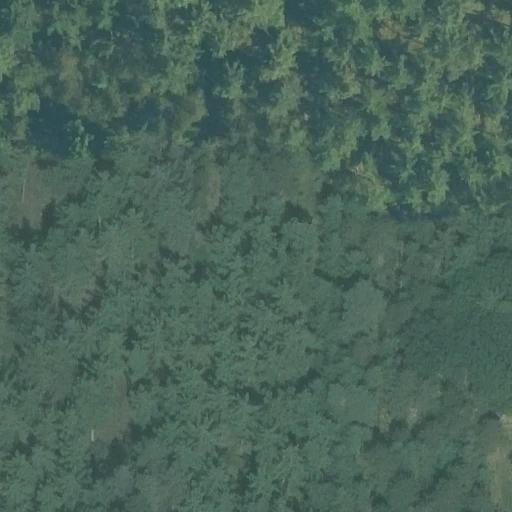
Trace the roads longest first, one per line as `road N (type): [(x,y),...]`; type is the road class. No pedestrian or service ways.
road 1 (track): [(0,363),(511,139)]
road 2 (track): [(508,511),(483,390),(434,285),(364,207)]
